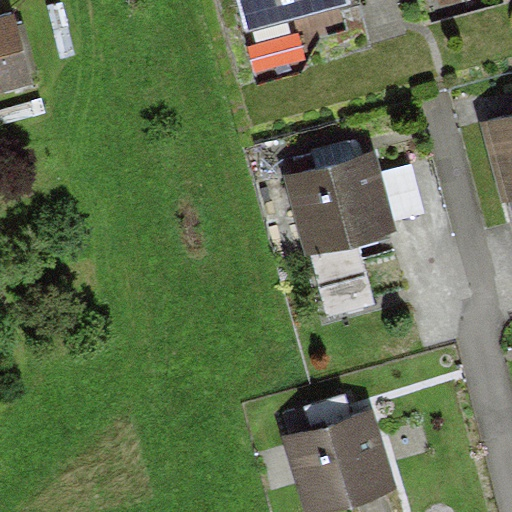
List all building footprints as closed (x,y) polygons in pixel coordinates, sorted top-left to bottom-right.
[(239,0),(249,36),(351,9),(348,0),(239,0)] [(438,0),(442,11),(478,0),(438,0)] [(13,19),(0,22),(0,90),(30,83),(13,19)] [(511,116),(483,123),(502,201),(510,199),(511,205),(511,116)] [(353,161),(289,179),(328,320),(377,306),(360,247),(402,236),(379,154),(353,161)] [(349,420),(285,440),(306,511),(326,511),(398,490),(375,413),(349,420)]
